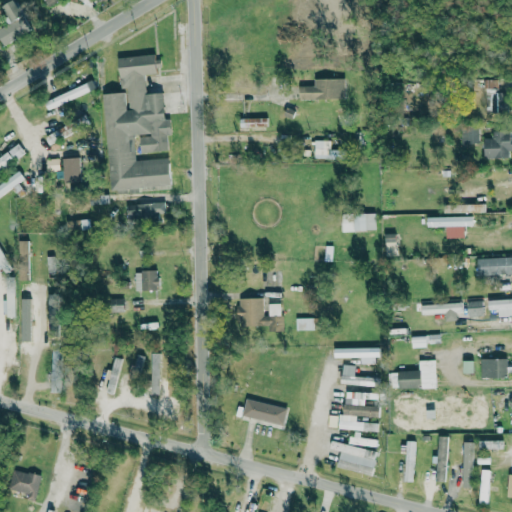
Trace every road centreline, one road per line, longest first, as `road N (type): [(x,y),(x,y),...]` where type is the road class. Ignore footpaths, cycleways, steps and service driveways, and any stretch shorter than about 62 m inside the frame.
road 1 (residential): [(0,396),(446,511)]
road 2 (residential): [(209,450),(197,0)]
road 3 (residential): [(0,97),(160,0)]
